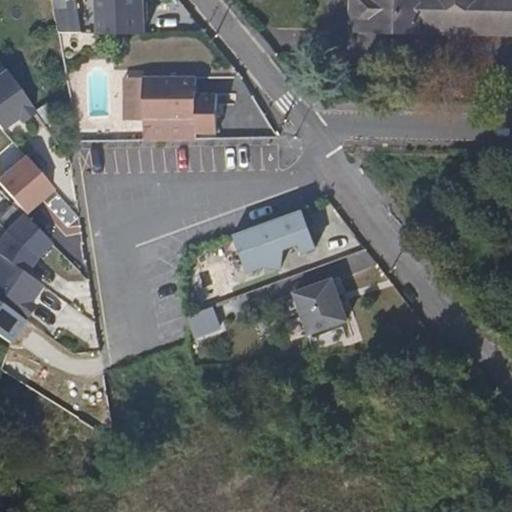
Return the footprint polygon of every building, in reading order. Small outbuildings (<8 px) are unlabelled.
[(53,0),(62,35),(80,35),(77,0),(53,0)] [(98,0),(100,29),(145,28),(143,0),(98,0)] [(511,0),(349,0),(349,1),(360,2),(359,27),(472,29),(511,30),(511,0)] [(360,2),(349,1),(348,26),(359,27),(360,2)] [(4,68),(0,70),(0,131),(0,132),(34,108),(4,68)] [(143,75),(143,76),(143,118),(195,117),(195,131),(215,131),(215,91),(195,91),(196,75),(143,75)] [(143,118),(143,76),(123,76),(124,118),(143,118)] [(115,125),(115,137),(126,137),(142,137),(195,137),(195,131),(195,117),(143,118),(143,125),(115,125)] [(73,125),(74,138),(115,137),(115,125),(73,125)] [(0,163),(0,187),(21,214),(52,189),(19,148),(0,163)] [(295,211),(248,228),(254,246),(252,264),(260,265),(280,267),(282,248),(298,243),(301,252),(315,247),(302,209),(295,211)] [(27,273),(51,237),(17,214),(0,239),(0,301),(21,316),(43,283),(27,273)] [(254,246),(248,228),(232,234),(245,270),(260,265),(252,264),(254,246)] [(294,292),(307,333),(345,320),(332,279),(294,292)]
